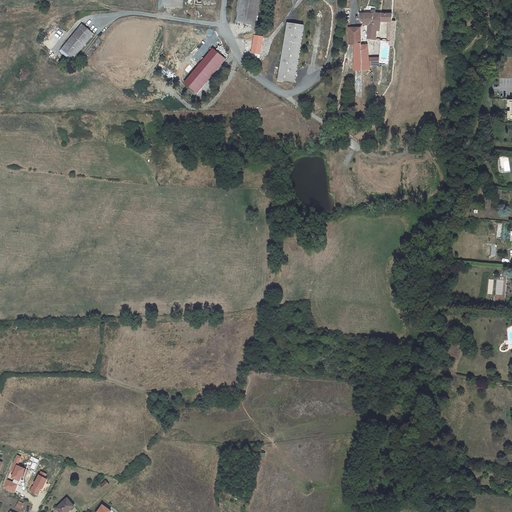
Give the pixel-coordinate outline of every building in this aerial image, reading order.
[(235,0),(234,9),(239,10),(237,22),(255,25),(259,0),(235,0)] [(380,22),(396,22),(396,21),(392,21),(393,13),(376,14),(376,11),(372,11),(372,14),(359,13),(360,20),(364,22),(364,25),(370,25),(369,28),(371,28),(370,40),(377,40),(377,27),(380,27),(380,22)] [(396,22),(388,22),(387,42),(390,42),(390,46),(394,47),(396,22)] [(304,26),(287,23),(278,81),(283,82),(284,81),(295,83),(304,26)] [(94,34),(82,24),(61,49),(62,49),(73,58),(74,59),(94,34)] [(355,45),(361,45),(360,28),(350,28),(350,45),(355,45)] [(254,40),(253,43),(256,43),(254,54),(259,54),(260,44),(262,44),(262,41),(254,40)] [(362,47),(361,45),(355,45),(354,71),(371,70),(370,66),(373,66),(372,61),(369,61),(369,58),(368,47),(362,47)] [(73,58),(62,49),(60,51),(71,61),(73,58)] [(213,49),(185,83),(195,92),(224,57),(213,49)] [(67,511),(74,506),(67,499),(57,508),(60,511),(66,511),(67,511)]
